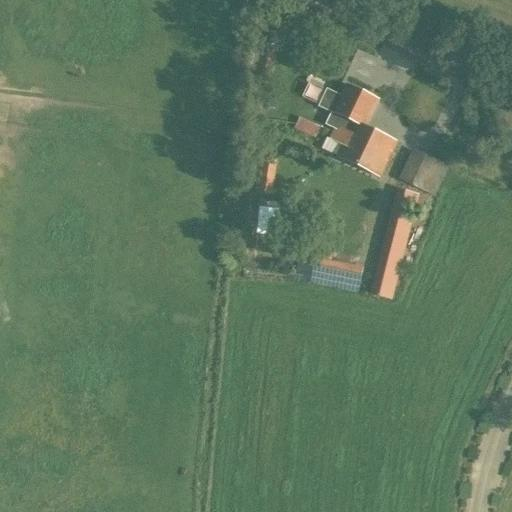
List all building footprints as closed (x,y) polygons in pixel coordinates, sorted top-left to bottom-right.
[(253,81),(272,83),(275,51),(256,49),(253,81)] [(396,142),(366,128),(379,101),(346,85),(332,113),(353,123),(348,132),(337,127),(330,140),(343,146),(337,158),(379,178),(396,142)] [(435,196),(448,166),(411,149),(398,179),(435,196)] [(273,180),(275,166),(258,163),(256,178),(273,180)] [(370,298),(392,303),(418,198),(396,193),(373,285),(370,298)] [(360,263),(311,259),(309,285),(358,288),(360,263)]
